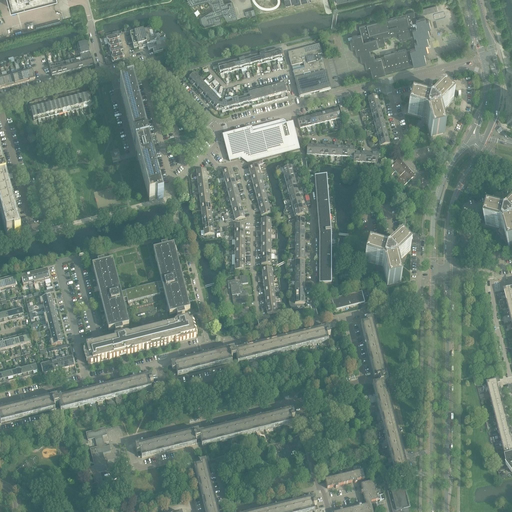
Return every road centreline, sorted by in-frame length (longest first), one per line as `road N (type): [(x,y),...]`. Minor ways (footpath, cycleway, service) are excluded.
road 1 (residential): [(193,511),(181,459),(137,470),(129,439),(300,401)]
road 2 (tertiary): [(446,511),(448,272)]
road 3 (residential): [(264,337),(239,162),(215,165),(206,153)]
road 4 (residential): [(207,345),(169,189),(206,153)]
road 5 (tertiary): [(432,305),(430,511)]
road 6 (residential): [(399,147),(412,162),(442,149),(460,116),(462,80),(391,99)]
road 7 (residential): [(317,325),(300,138)]
road 8 (tertiary): [(470,136),(439,192),(432,274)]
road 9 (residential): [(511,196),(473,207),(465,227),(465,255),(499,255),(500,267)]
road 10 (residential): [(300,401),(362,379),(348,318)]
road 11 (residential): [(86,381),(207,345)]
road 12 (residential): [(511,389),(489,269)]
